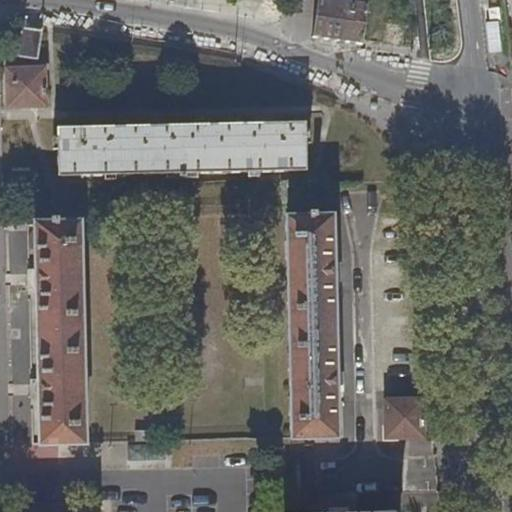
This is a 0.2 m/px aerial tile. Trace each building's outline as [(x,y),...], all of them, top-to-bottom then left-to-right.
[(339,1),(338,0),(319,0),(314,37),(333,40),(362,44),(368,6),(339,1)] [(37,63),(42,32),(22,29),(18,57),(28,58),(28,62),(37,63)] [(45,106),(44,70),(7,71),(8,108),(45,106)] [(88,125),(88,130),(58,131),(59,178),(180,175),(180,179),(187,179),(187,175),(308,172),(307,125),(276,126),(277,121),(259,121),(259,126),(212,127),(212,122),(195,123),(195,128),(167,128),(167,123),(150,124),(150,129),(106,130),(105,125),(88,125)] [(340,439),(339,393),(338,379),(336,287),(336,273),(335,217),(287,218),(292,440),(340,439)] [(36,225),(37,282),(37,296),(40,386),(40,400),(41,446),(88,445),(82,223),(36,225)] [(425,437),(425,401),(388,402),(389,438),(425,437)] [(153,442),(153,434),(137,434),(137,443),(153,442)]
